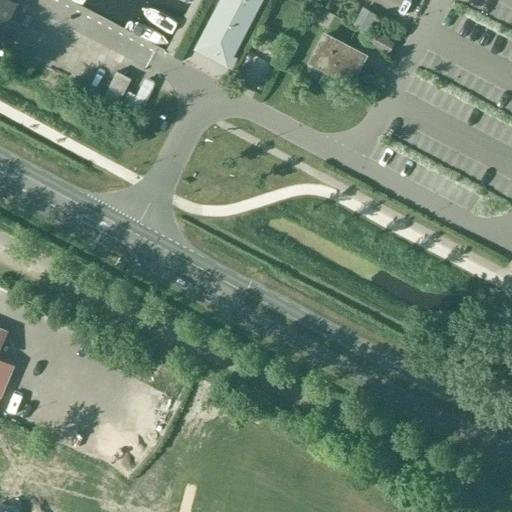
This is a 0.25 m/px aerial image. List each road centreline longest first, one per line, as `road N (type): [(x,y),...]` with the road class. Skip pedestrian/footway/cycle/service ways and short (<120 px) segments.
road 1 (unclassified): [(511,507),(0,241)]
road 2 (primary): [(121,250),(401,399),(511,448)]
road 3 (primary): [(511,422),(133,228)]
road 4 (unclassified): [(133,228),(206,89),(349,160)]
road 5 (unclassified): [(349,160),(438,0)]
road 6 (unclassified): [(349,160),(511,245)]
road 7 (primary): [(133,228),(0,157)]
road 8 (primary): [(0,185),(121,250)]
